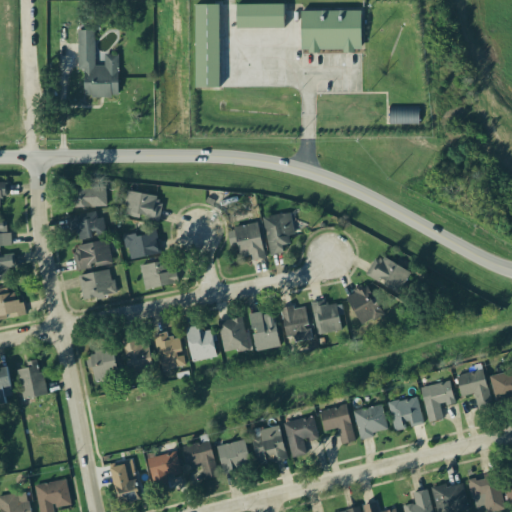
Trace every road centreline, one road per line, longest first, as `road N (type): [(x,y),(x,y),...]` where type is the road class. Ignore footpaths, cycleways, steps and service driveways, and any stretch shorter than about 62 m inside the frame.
road 1 (tertiary): [(0,156),(263,160),(341,182),(511,270)]
road 2 (track): [(511,320),(80,414)]
road 3 (residential): [(100,511),(38,228),(33,156)]
road 4 (residential): [(0,340),(293,279),(327,263)]
road 5 (residential): [(208,511),(511,434)]
road 6 (track): [(511,166),(457,0)]
